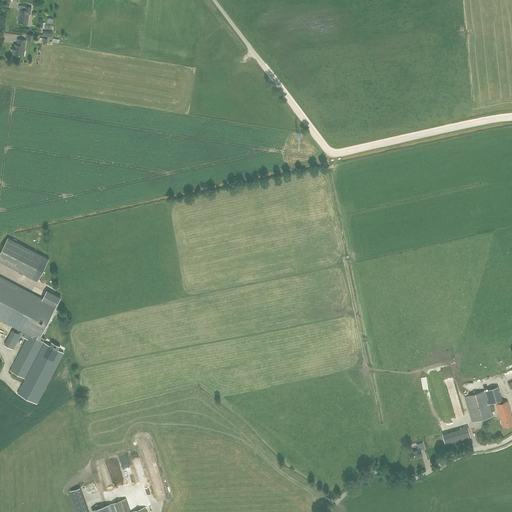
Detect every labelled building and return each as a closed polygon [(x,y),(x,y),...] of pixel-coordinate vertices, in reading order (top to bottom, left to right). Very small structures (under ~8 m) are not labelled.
[(86,29),(109,31),(111,0),(66,0),(64,31),(69,20),(70,27),(78,28),(81,22),(85,42),(86,29)] [(31,7),(25,7),(25,10),(20,9),(19,16),(20,16),(19,22),(27,23),(29,14),(30,14),(31,7)] [(25,40),(18,39),(17,45),(15,45),(15,47),(13,47),(13,51),(15,51),(14,55),(24,56),(25,40)] [(0,252),(0,261),(38,281),(49,259),(8,238),(0,252)] [(41,336),(61,298),(47,290),(42,299),(0,276),(0,319),(26,333),(23,337),(26,339),(10,371),(25,379),(44,343),(43,342),(45,338),(44,338),(41,336)] [(13,350),(17,343),(21,335),(12,331),(5,345),(13,350)] [(25,379),(24,382),(18,393),(37,403),(63,353),(58,350),(60,346),(52,342),(50,345),(44,343),(25,379)] [(473,385),(501,377),(498,367),(489,370),(488,368),(470,373),(473,385)] [(479,402),(481,409),(488,407),(486,400),(479,402)] [(496,404),(499,416),(502,427),(511,424),(511,417),(507,401),(496,404)] [(446,444),(471,437),(468,427),(442,434),(445,444),(446,444)] [(420,450),(424,449),(422,443),(417,445),(418,449),(409,451),(411,460),(418,458),(422,457),(420,450)] [(141,456),(134,458),(136,466),(143,464),(141,456)] [(137,485),(130,461),(122,463),(124,469),(130,488),(137,485)] [(139,469),(144,497),(151,496),(145,468),(139,469)] [(70,491),(77,511),(86,511),(88,511),(80,488),(70,491)] [(146,511),(145,507),(130,511),(126,499),(109,504),(111,511),(146,511)]
